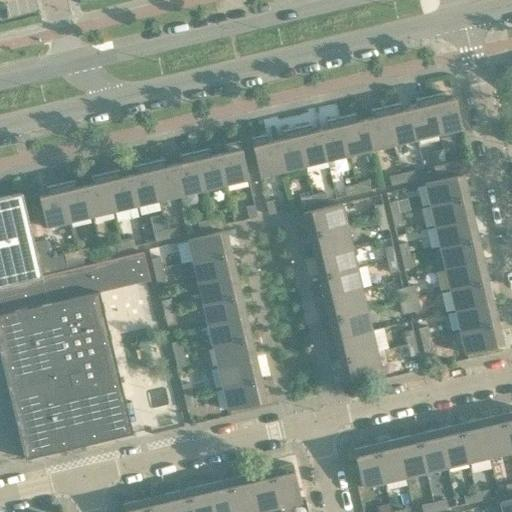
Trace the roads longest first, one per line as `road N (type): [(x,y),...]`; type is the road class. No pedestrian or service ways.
road 1 (secondary): [(0,127),(460,16)]
road 2 (secondary): [(343,0),(0,81)]
road 3 (residential): [(81,480),(315,421)]
road 4 (residential): [(511,226),(460,16)]
road 5 (residential): [(315,421),(511,374)]
